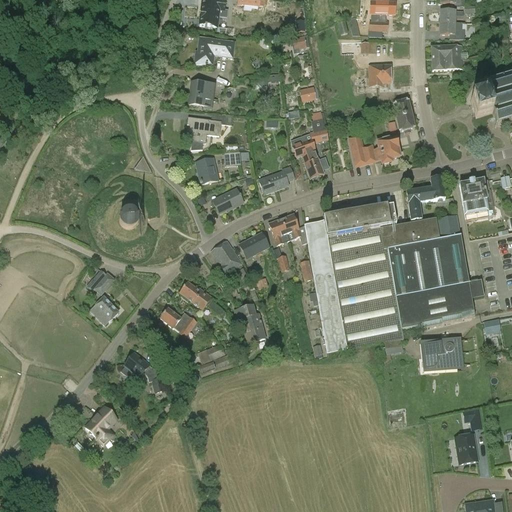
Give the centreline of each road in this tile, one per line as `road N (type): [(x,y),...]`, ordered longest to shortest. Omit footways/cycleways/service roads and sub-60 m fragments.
road 1 (unclassified): [(0,471),(78,392),(171,274)]
road 2 (residential): [(208,245),(292,204),(435,172)]
road 3 (track): [(0,229),(57,121),(96,101),(142,103)]
road 4 (track): [(211,511),(175,384),(138,316)]
road 5 (residential): [(435,172),(419,94),(418,0)]
road 6 (unclassified): [(11,229),(125,268),(171,274)]
road 7 (unclassified): [(142,138),(142,103),(173,0)]
road 8 (residential): [(208,245),(142,138)]
